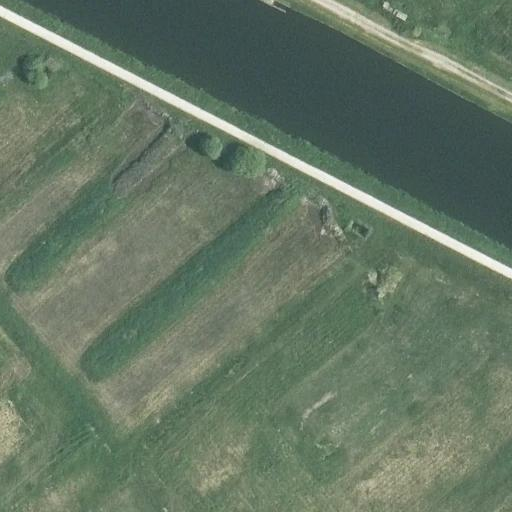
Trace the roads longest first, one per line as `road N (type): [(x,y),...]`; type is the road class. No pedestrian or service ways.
road 1 (track): [(511,286),(0,22)]
road 2 (unclassified): [(511,97),(324,0)]
